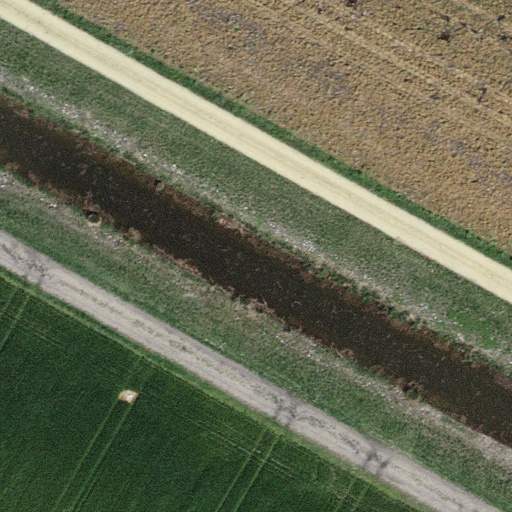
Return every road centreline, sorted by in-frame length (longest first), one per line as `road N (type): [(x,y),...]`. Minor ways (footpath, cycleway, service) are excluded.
road 1 (track): [(0,1),(511,287)]
road 2 (track): [(0,251),(468,511)]
